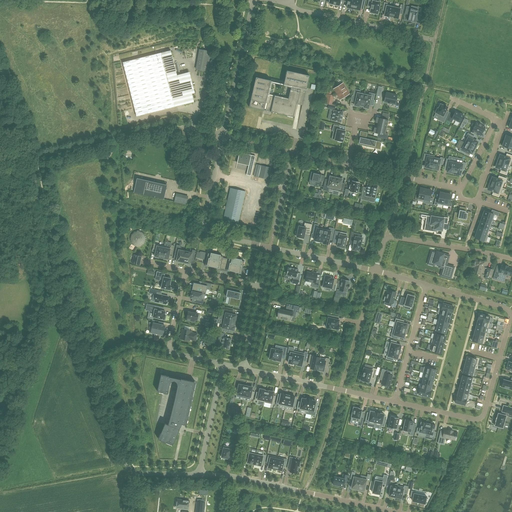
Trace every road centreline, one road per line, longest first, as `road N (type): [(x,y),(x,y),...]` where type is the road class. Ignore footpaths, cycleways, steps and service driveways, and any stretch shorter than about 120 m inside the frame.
road 1 (unclassified): [(129,474),(59,292),(0,64)]
road 2 (residential): [(394,402),(473,419),(484,414),(509,311),(426,285)]
road 3 (residential): [(270,247),(204,227),(222,137)]
road 4 (residential): [(287,0),(299,10),(434,39)]
road 5 (unclassified): [(404,177),(434,39)]
road 6 (residential): [(222,137),(253,0)]
road 7 (residential): [(386,238),(511,258)]
road 8 (unclassified): [(339,389),(375,270)]
road 9 (residential): [(394,402),(426,285)]
